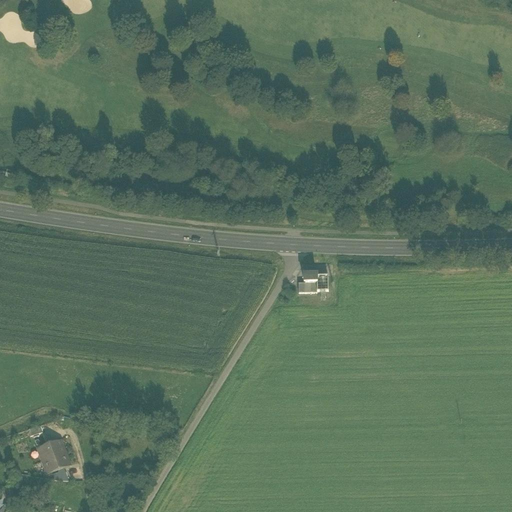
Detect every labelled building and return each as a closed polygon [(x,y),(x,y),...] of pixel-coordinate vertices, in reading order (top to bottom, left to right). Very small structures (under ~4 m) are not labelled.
[(317,275),(326,276),(327,265),(317,265),(317,275)] [(316,285),(317,293),(328,293),(328,277),(317,278),(317,277),(303,277),(304,283),(305,283),(305,285),(308,284),(308,285),(316,285)] [(298,285),(299,295),(317,294),(317,293),(316,285),(308,285),(298,285)] [(28,431),(30,438),(42,434),(40,427),(28,431)] [(38,449),(48,476),(70,468),(70,467),(60,442),(61,441),(38,449)] [(0,472),(8,474),(9,466),(1,465),(0,472)] [(59,483),(68,483),(65,472),(52,476),(54,482),(59,483)]
